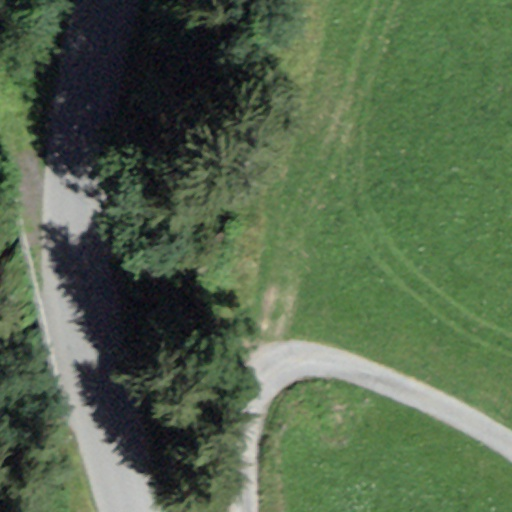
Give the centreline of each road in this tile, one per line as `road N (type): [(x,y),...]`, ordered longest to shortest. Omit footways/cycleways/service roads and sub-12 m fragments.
road 1 (residential): [(138,511),(42,107),(50,0)]
road 2 (track): [(511,431),(468,392),(320,351),(244,374),(244,511)]
